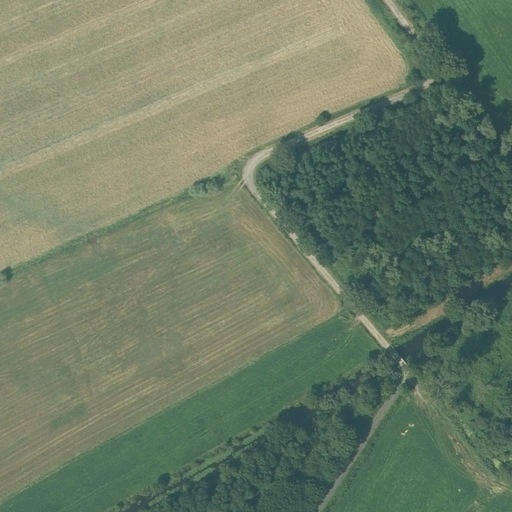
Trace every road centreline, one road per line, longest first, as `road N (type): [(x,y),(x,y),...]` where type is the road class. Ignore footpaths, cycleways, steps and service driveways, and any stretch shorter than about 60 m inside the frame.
road 1 (unclassified): [(404,368),(253,188),(248,170),(273,149),(428,84),(425,51),(387,0)]
road 2 (track): [(432,73),(467,98),(511,161)]
